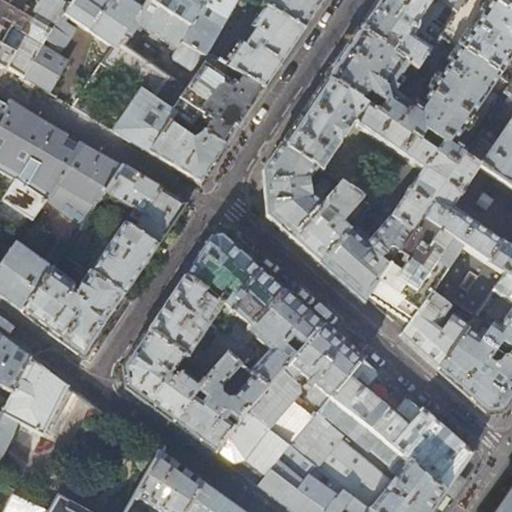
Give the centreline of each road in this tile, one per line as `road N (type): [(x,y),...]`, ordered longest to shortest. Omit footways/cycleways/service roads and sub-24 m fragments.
road 1 (residential): [(213,206),(511,459)]
road 2 (residential): [(213,206),(0,78)]
road 3 (residential): [(351,0),(213,206)]
road 4 (residential): [(94,382),(267,511)]
road 5 (residential): [(213,206),(94,382)]
